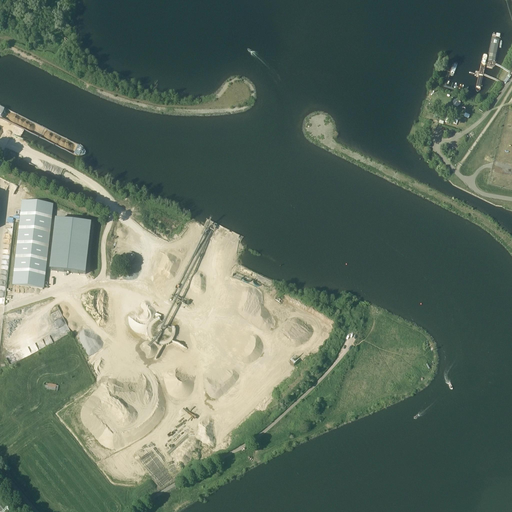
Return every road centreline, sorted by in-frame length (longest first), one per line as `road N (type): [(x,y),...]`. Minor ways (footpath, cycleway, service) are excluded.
road 1 (unclassified): [(132,511),(271,425),(325,375),(353,335)]
road 2 (unknown): [(159,285),(192,291),(203,309),(192,353),(152,374),(62,290)]
